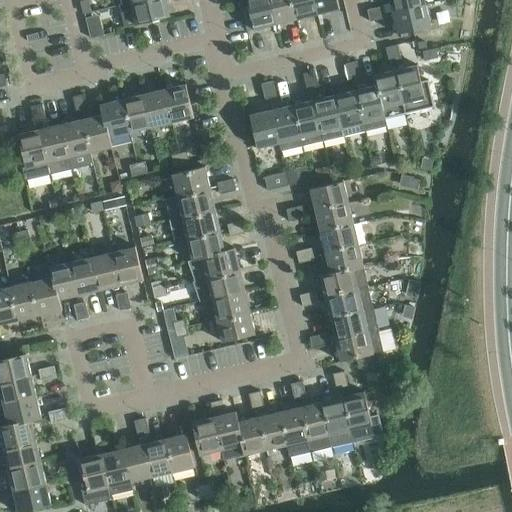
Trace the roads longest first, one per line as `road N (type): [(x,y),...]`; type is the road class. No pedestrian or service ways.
road 1 (residential): [(157,399),(301,365),(223,75)]
road 2 (residential): [(223,75),(366,43),(357,0)]
road 3 (tertiary): [(511,351),(511,186)]
road 4 (residential): [(89,75),(216,46)]
